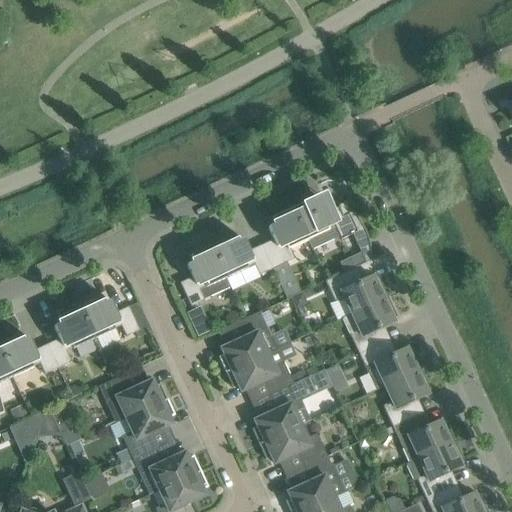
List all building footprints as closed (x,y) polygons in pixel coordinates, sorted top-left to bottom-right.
[(323,181),(321,192),(335,195),(337,183),(323,181)] [(314,199),(293,208),(308,241),(312,250),(340,237),(341,240),(353,235),(366,264),(371,262),(371,258),(371,254),(371,250),(370,246),(369,240),(367,235),(365,230),(363,226),(361,223),(358,220),(355,215),(350,211),(349,212),(349,213),(348,213),(344,206),(330,212),(325,202),(317,206),(314,199)] [(273,240),(261,246),(272,270),(273,270),(278,282),(287,300),(301,293),(287,263),(295,259),(290,249),(308,241),(293,208),(272,218),(275,225),(268,228),(273,240)] [(272,270),(261,246),(249,252),(243,240),(236,243),(233,236),(212,246),(227,279),(248,269),(247,268),(254,265),(259,276),(272,270)] [(226,279),(227,279),(212,246),(191,256),(194,262),(186,266),(192,278),(180,284),(191,308),(204,301),(204,300),(231,288),(226,279)] [(373,276),(355,285),(349,272),(325,282),(335,303),(344,301),(351,315),(387,298),(378,278),(375,280),(373,276)] [(302,294),(291,298),(296,309),(307,304),(302,294)] [(121,326),(126,338),(140,331),(128,308),(116,313),(111,301),(103,305),(100,298),(79,308),(94,340),(115,331),(114,329),(121,326)] [(359,355),(382,344),(376,331),(395,323),(393,320),(396,318),(387,298),(351,315),(342,319),(349,335),(359,355)] [(205,307),(191,311),(198,336),(212,332),(205,307)] [(73,350),(94,340),(79,308),(58,317),(61,324),(54,328),(59,339),(47,345),(58,369),(71,363),(66,352),(73,349),(73,350)] [(277,350),(271,336),(260,313),(236,324),(243,339),(221,350),(224,355),(218,358),(226,374),(277,350)] [(58,369),(47,345),(35,351),(29,339),(22,342),(18,336),(0,344),(0,350),(13,378),(34,368),(33,367),(39,364),(45,375),(58,369)] [(277,350),(226,374),(233,389),(238,387),(241,393),(263,382),(270,397),(294,386),(283,363),(296,357),(290,344),(277,350)] [(384,387),(421,370),(411,350),(408,352),(407,349),(388,357),(382,344),(359,355),(368,375),(375,392),(384,387)] [(0,401),(0,383),(13,378),(0,350),(0,413),(3,413),(0,401)] [(120,358),(105,365),(112,381),(123,376),(128,374),(120,358)] [(336,366),(324,371),(329,381),(341,375),(336,366)] [(392,428),(416,417),(410,404),(428,395),(427,392),(430,390),(421,370),(384,387),(391,401),(383,407),(392,428)] [(307,379),(303,371),(291,376),(295,384),(307,379)] [(105,384),(99,387),(116,424),(126,419),(167,400),(160,385),(155,387),(152,381),(130,392),(123,376),(112,381),(105,384)] [(310,421),(304,409),(294,386),(270,397),(276,411),(254,421),(257,427),(252,430),(259,445),(301,426),(310,421)] [(133,460),(157,449),(150,435),(172,424),(169,418),(175,416),(167,400),(126,419),(132,433),(122,437),(133,460)] [(22,406),(10,411),(15,423),(28,418),(22,406)] [(50,410),(46,412),(37,438),(38,438),(39,435),(59,434),(61,437),(62,436),(50,410)] [(409,464),(418,460),(454,443),(445,423),(442,424),(440,421),(422,430),(416,417),(392,428),(402,448),(409,464)] [(303,469),(327,457),(317,435),(307,439),(301,426),(259,445),(266,461),(272,458),(274,464),(296,454),(303,469)] [(409,464),(406,466),(413,482),(417,481),(426,500),(449,489),(443,476),(462,468),(460,464),(464,463),(454,443),(418,460),(409,464)] [(159,491),(201,472),(193,457),(188,459),(185,453),(163,463),(157,449),(133,460),(118,467),(122,475),(136,468),(143,483),(153,478),(159,491)] [(303,511),(344,493),(338,481),(327,457),(303,469),(310,483),(288,493),(290,499),(285,502),(289,511),(303,511)] [(165,505),(155,509),(156,511),(185,511),(183,507),(205,496),(203,490),(208,488),(201,472),(159,491),(165,505)] [(76,504),(90,498),(80,475),(65,482),(76,504)] [(486,511),(479,495),(475,497),(474,493),(455,502),(449,489),(426,500),(431,511),(486,511)] [(352,511),(350,507),(353,505),(347,492),(344,493),(303,511),(352,511)]
